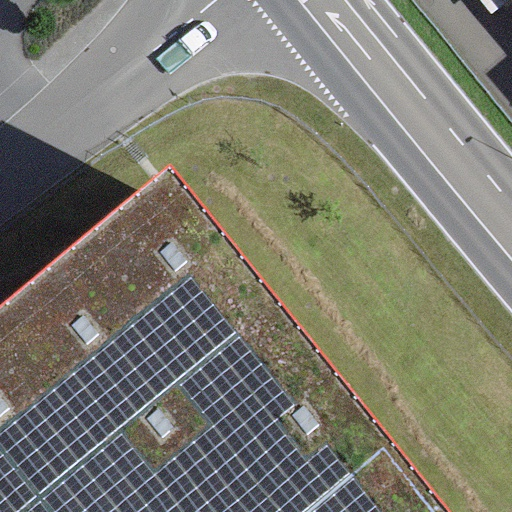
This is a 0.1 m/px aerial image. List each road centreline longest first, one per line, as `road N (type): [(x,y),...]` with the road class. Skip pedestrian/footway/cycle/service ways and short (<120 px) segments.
road 1 (residential): [(0,174),(210,0)]
road 2 (primary): [(511,194),(353,0)]
